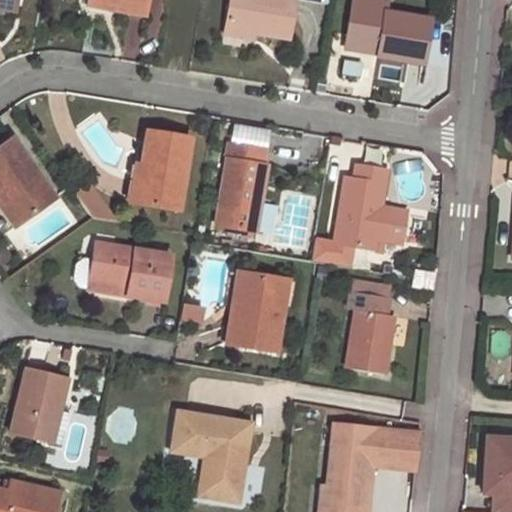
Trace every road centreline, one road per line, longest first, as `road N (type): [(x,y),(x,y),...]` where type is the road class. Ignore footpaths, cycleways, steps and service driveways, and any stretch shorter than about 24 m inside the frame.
road 1 (residential): [(468,142),(63,78),(16,85),(0,96)]
road 2 (unclassified): [(435,511),(468,142)]
road 3 (residential): [(0,306),(20,327),(168,350)]
road 4 (unclassified): [(468,142),(481,0)]
